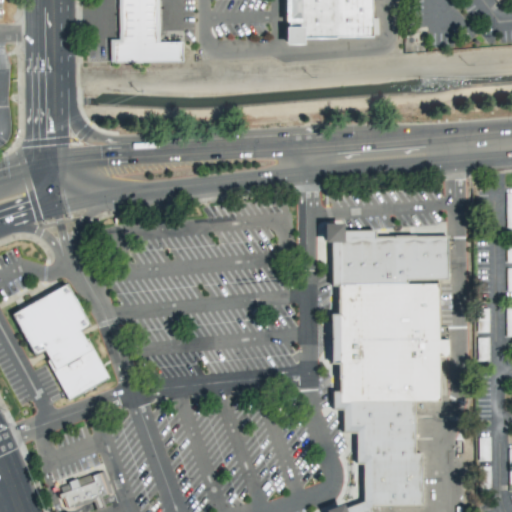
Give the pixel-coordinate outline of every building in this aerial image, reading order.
[(116,0),(117,40),(108,40),(108,63),(180,62),(180,42),(157,42),(156,0),(116,0)] [(283,0),(283,45),(301,45),(301,38),(372,38),(371,0),(283,0)] [(370,511),(368,502),(430,510),(402,398),(435,402),(440,357),(445,356),(447,340),(433,338),(439,285),(416,282),(415,278),(443,281),(448,240),(319,225),(335,286),(339,286),(324,406),(342,408),(339,431),(355,433),(352,461),(363,462),(356,511),(370,511)] [(10,312),(31,356),(42,351),(65,400),(106,380),(81,329),(87,326),(67,285),(10,312)] [(57,484),(64,510),(96,501),(97,507),(101,506),(99,497),(110,494),(104,472),(57,484)]
